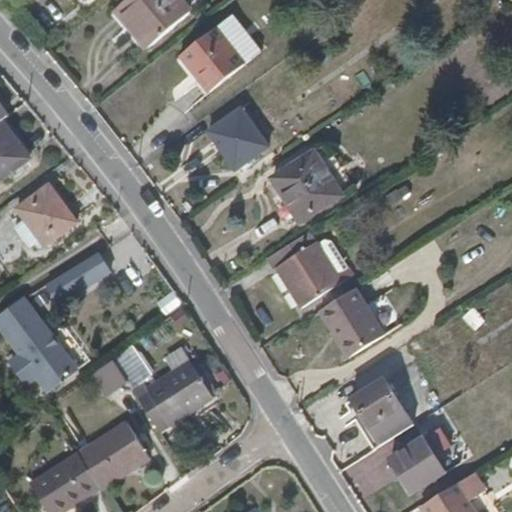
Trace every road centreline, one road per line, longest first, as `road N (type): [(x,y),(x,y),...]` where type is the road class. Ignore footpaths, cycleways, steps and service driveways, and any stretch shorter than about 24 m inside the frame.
road 1 (residential): [(0,34),(120,184),(287,436)]
road 2 (residential): [(287,436),(176,511)]
